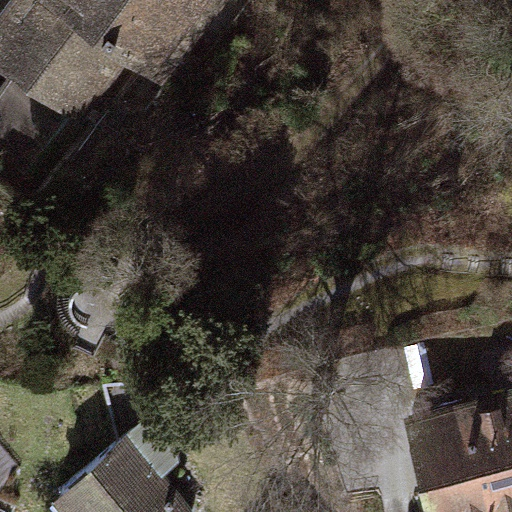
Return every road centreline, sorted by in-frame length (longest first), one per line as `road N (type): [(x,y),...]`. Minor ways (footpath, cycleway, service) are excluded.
road 1 (track): [(93,336),(119,289),(323,120),(432,0)]
road 2 (track): [(511,264),(420,261),(262,325),(175,331),(203,216)]
